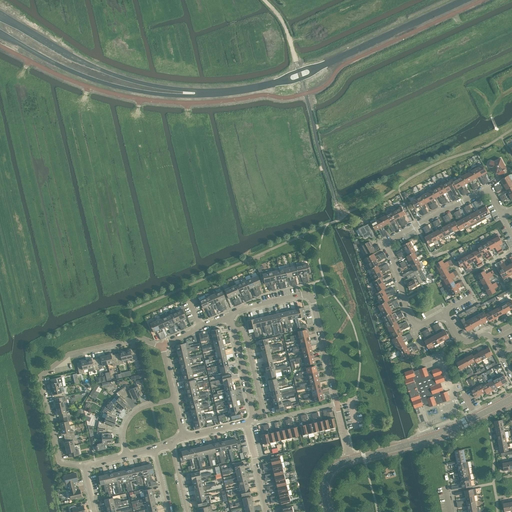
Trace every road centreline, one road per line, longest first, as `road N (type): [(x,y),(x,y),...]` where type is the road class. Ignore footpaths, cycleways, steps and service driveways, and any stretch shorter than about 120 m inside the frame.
road 1 (residential): [(444,311),(421,324),(412,320),(385,241),(484,189),(503,214),(511,210)]
road 2 (residential): [(228,313),(312,298),(351,459)]
road 3 (residential): [(85,466),(59,462),(39,376),(68,353),(135,337),(162,345)]
road 4 (secondary): [(210,92),(109,72),(0,14)]
road 5 (secondary): [(0,30),(107,83),(210,92)]
road 6 (tertiary): [(351,459),(440,433),(511,398)]
road 7 (secondary): [(463,0),(321,64)]
